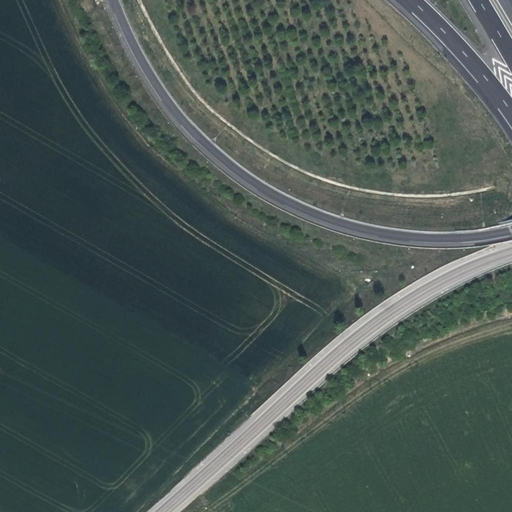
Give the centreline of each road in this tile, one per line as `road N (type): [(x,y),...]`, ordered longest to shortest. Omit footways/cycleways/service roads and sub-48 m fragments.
road 1 (motorway): [(116,0),(175,109),(261,188),(316,217),(379,233),(511,232)]
road 2 (tertiary): [(483,261),(382,314),(161,511)]
road 3 (motorway): [(415,0),(511,108)]
